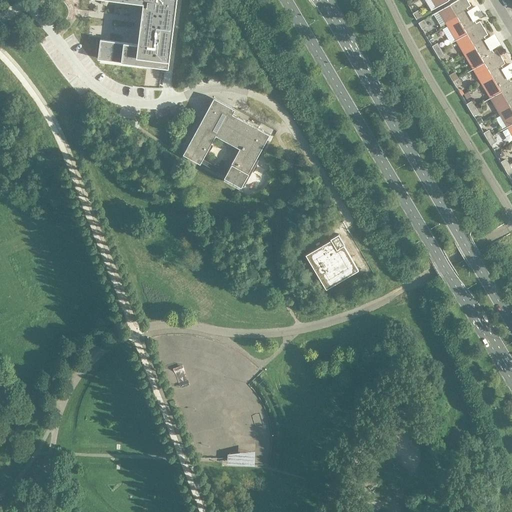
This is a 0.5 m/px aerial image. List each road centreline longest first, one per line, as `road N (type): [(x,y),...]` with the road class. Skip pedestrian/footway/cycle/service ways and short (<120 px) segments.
road 1 (secondary): [(286,0),(511,379)]
road 2 (residential): [(19,0),(99,94),(117,102),(155,105),(218,91),(276,109),(348,219)]
road 3 (secondary): [(511,323),(322,0)]
